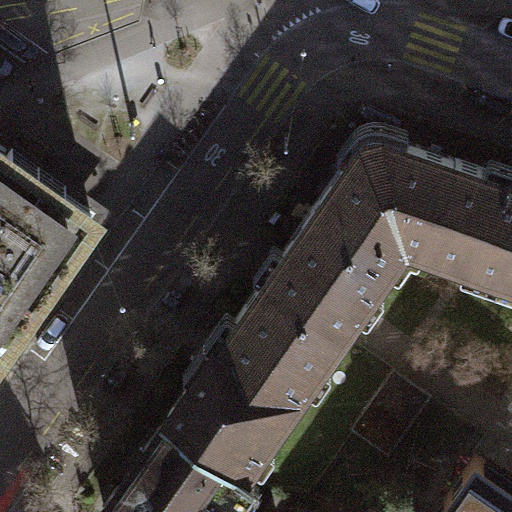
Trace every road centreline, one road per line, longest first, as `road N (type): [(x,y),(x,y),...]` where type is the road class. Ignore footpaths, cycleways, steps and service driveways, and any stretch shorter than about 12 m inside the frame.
road 1 (residential): [(337,27),(293,56),(266,90),(0,471)]
road 2 (residential): [(511,65),(387,24),(337,27)]
